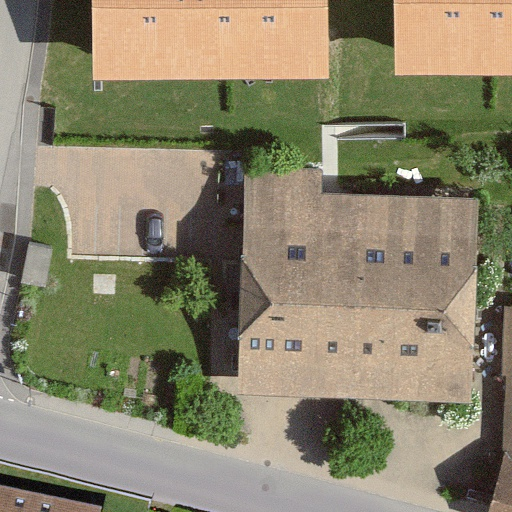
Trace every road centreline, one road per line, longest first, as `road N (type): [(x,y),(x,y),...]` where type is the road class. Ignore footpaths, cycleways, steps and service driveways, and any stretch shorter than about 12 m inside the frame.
road 1 (tertiary): [(335,511),(0,427)]
road 2 (residential): [(0,133),(15,0)]
